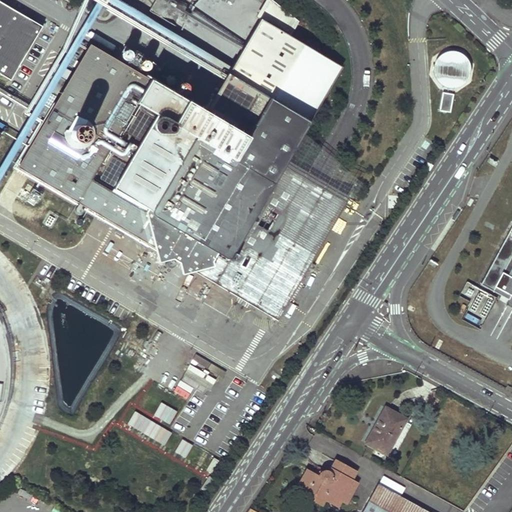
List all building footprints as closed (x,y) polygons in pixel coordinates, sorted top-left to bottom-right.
[(329,230),(348,198),(327,185),(305,172),(287,162),(302,137),(264,115),(304,47),(287,36),(295,22),(268,0),(267,0),(257,18),(260,20),(229,72),(205,113),(145,77),(155,61),(126,44),(116,61),(100,51),(98,53),(88,47),(32,142),(19,165),(28,171),(27,174),(47,185),(52,185),(78,201),(77,203),(96,214),(98,211),(119,223),(117,226),(224,290),(233,290),(259,305),(263,312),(275,320),(287,301),(283,299),(293,283),(296,280),(302,271),(304,272),(317,249),(318,241),(325,228),(329,230)] [(0,3),(0,75),(10,81),(41,28),(0,3)] [(114,27),(119,17),(105,8),(99,18),(114,27)] [(264,115),(302,137),(342,70),(304,47),(264,115)] [(51,74),(30,110),(43,118),(64,82),(51,74)] [(0,96),(25,111),(28,104),(0,87),(0,96)] [(327,185),(348,198),(355,186),(302,137),(287,162),(305,172),(327,185)] [(43,216),(40,222),(48,226),(51,220),(43,216)] [(511,220),(476,287),(478,288),(489,294),(491,290),(511,300),(511,220)] [(87,226),(87,241),(104,241),(104,226),(87,226)] [(511,300),(491,290),(489,294),(505,303),(504,305),(511,309),(511,300)] [(0,416),(4,408),(10,372),(6,336),(0,322),(0,416)] [(182,380),(208,393),(216,377),(190,364),(182,380)] [(384,408),(363,443),(384,455),(405,420),(384,408)] [(332,461),(328,469),(349,480),(354,472),(332,461)] [(305,473),(298,485),(304,489),(300,495),(320,506),(323,501),(334,508),(339,502),(344,504),(356,483),(349,480),(328,469),(326,471),(324,471),(323,472),(321,473),(320,473),(319,475),(317,477),(317,479),(305,473)] [(424,511),(376,484),(361,511),(424,511)]
